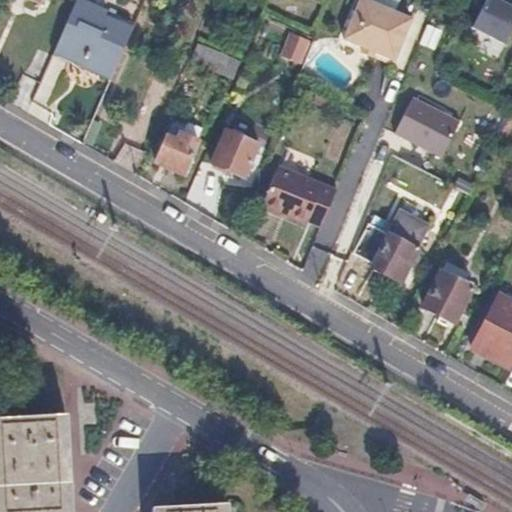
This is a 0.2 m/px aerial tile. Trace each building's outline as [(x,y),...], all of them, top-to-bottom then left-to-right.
[(103,9),(83,0),(73,0),(52,50),(81,64),(82,61),(111,74),(129,31),(99,18),(103,9)] [(387,10),(363,0),(356,0),(340,38),(360,46),(371,51),(387,10)] [(510,8),(496,0),(466,0),(456,18),(492,40),(510,8)] [(408,19),(387,10),(371,51),(390,60),(408,19)] [(289,33),(280,58),(300,65),(309,41),(289,33)] [(371,51),(360,46),(358,52),(369,57),(371,51)] [(31,63),(27,61),(12,96),(29,103),(47,60),(35,54),(31,63)] [(459,120),(413,97),(395,134),(441,157),(459,120)] [(181,127),(170,122),(153,162),(180,174),(195,141),(179,133),(181,127)] [(255,143),(224,129),(208,162),(240,176),(255,143)] [(318,183),(276,165),(259,205),(302,223),(318,183)] [(333,189),(318,183),(302,223),(304,224),(305,220),(318,226),(333,189)] [(385,235),(366,225),(349,257),(397,282),(413,251),(412,250),(422,231),(413,226),(415,223),(396,213),(385,235)] [(466,273),(445,261),(420,306),(451,322),(470,287),(461,282),(464,277),(466,273)] [(473,281),(464,277),(461,282),(470,287),(473,281)] [(511,302),(497,294),(468,347),(507,368),(511,358),(511,302)] [(67,511),(62,417),(0,420),(0,511),(67,511)]
